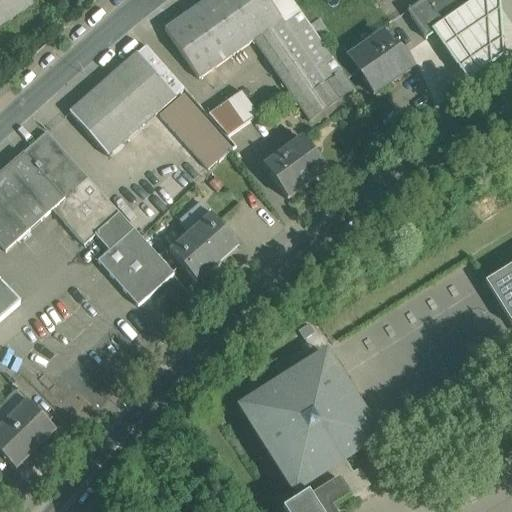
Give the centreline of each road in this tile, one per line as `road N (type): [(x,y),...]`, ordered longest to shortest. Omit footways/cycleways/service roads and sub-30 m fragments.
road 1 (tertiary): [(60,511),(171,373),(236,310),(511,109)]
road 2 (residential): [(0,119),(132,0)]
